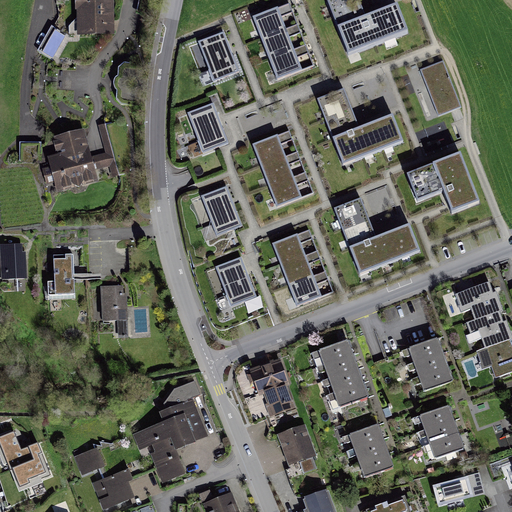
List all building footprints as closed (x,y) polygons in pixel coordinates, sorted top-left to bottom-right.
[(111,0),(74,0),(76,35),(113,33),(111,0)] [(352,0),(334,0),(324,4),(349,66),(405,45),(395,19),(365,31),(352,0)] [(277,17),(254,26),(277,86),(300,77),(277,17)] [(225,38),(201,46),(214,85),(239,76),(225,38)] [(205,83),(213,80),(200,47),(192,50),(205,83)] [(444,66),(423,74),(440,118),(461,110),(444,66)] [(343,98),(319,107),(341,169),(400,148),(392,125),(357,137),(343,98)] [(214,108),(190,117),(204,155),(228,147),(214,108)] [(85,135),(57,142),(61,159),(46,163),(55,198),(98,187),(85,135)] [(278,142),(256,150),(278,210),(299,202),(278,142)] [(460,165),(407,185),(417,210),(442,200),(451,223),(478,212),(460,165)] [(227,192),(203,201),(217,238),(241,229),(227,192)] [(360,207),(333,217),(359,281),(417,258),(408,235),(376,248),(360,207)] [(296,240),(273,249),(297,310),(320,301),(296,240)] [(22,247),(1,248),(2,284),(28,283),(28,256),(23,256),(22,247)] [(75,256),(49,257),(52,303),(78,302),(75,256)] [(242,263),(216,273),(231,312),(257,303),(242,263)] [(122,284),(98,286),(100,323),(129,321),(127,294),(122,294),(122,284)] [(489,288),(455,299),(462,319),(470,315),(473,323),(466,325),(470,337),(484,332),(487,340),(482,342),(485,352),(477,355),(484,374),(492,371),(496,384),(511,378),(511,335),(499,298),(493,300),(489,288)] [(438,344),(405,355),(420,398),(453,387),(438,344)] [(351,347),(320,356),(336,408),(367,399),(351,347)] [(286,365),(255,375),(260,394),(271,391),(275,404),(268,406),(273,421),(297,414),(289,388),(292,387),(286,365)] [(168,425),(134,437),(140,452),(147,450),(160,487),(188,476),(179,451),(208,441),(193,402),(164,413),(168,425)] [(454,409),(424,419),(439,461),(469,451),(454,409)] [(384,427),(354,437),(368,479),(397,469),(384,427)] [(306,428),(279,437),(289,467),(316,459),(306,428)] [(31,439),(7,437),(0,438),(0,459),(0,460),(5,460),(28,463),(32,470),(39,468),(43,479),(51,477),(44,450),(39,443),(31,439)] [(99,450),(76,458),(81,473),(105,465),(99,450)] [(132,473),(92,486),(101,511),(136,500),(131,486),(136,484),(132,473)] [(474,480),(440,489),(445,508),(479,498),(474,480)] [(241,511),(235,493),(204,504),(206,511),(241,511)] [(336,511),(330,495),(308,502),(311,511),(336,511)] [(413,511),(409,499),(372,511),(413,511)]
